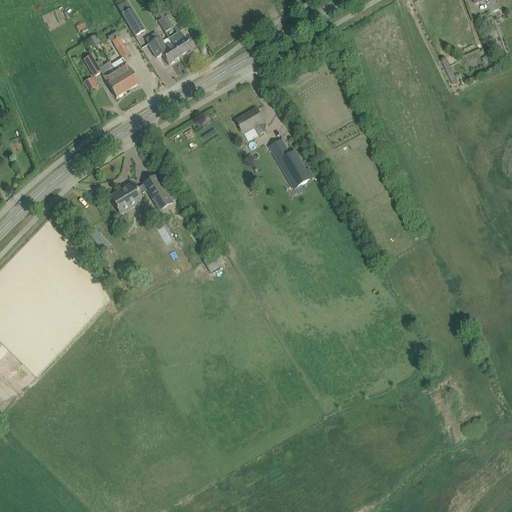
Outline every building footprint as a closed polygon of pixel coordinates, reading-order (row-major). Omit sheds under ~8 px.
[(146,31),(132,9),(122,15),(136,37),(146,31)] [(165,33),(177,26),(170,15),(169,15),(166,11),(160,15),(162,19),(158,22),(165,33)] [(84,23),(76,27),(78,32),(86,29),(84,23)] [(168,39),(180,59),(192,52),(180,32),(168,39)] [(93,48),(99,45),(100,45),(95,36),(89,39),(93,48)] [(119,38),(113,43),(122,58),(122,59),(123,60),(130,56),(124,45),(125,44),(123,40),(121,41),(119,38)] [(168,39),(163,43),(160,38),(159,39),(149,45),(148,45),(151,51),(157,59),(162,56),(169,66),(180,59),(168,39)] [(105,66),(99,70),(91,56),(84,61),(89,69),(94,77),(101,73),(117,99),(128,92),(114,70),(113,67),(111,65),(110,63),(105,66)] [(125,63),(114,70),(128,92),(139,85),(134,77),(130,71),(125,63)] [(90,93),(99,89),(93,78),(83,83),(88,91),(89,91),(90,93)] [(265,133),(261,125),(264,123),(257,111),(237,122),(240,128),(239,128),(240,129),(241,129),(244,135),(255,129),(259,136),(265,133)] [(282,142),(270,148),(279,162),(281,161),(292,180),(290,182),(294,190),(313,179),(309,171),(306,172),(295,153),(290,156),(282,142)] [(211,173),(204,175),(209,188),(216,185),(211,173)] [(144,185),(148,191),(160,212),(173,204),(163,188),(156,176),(143,184),(144,185)] [(222,192),(233,186),(230,182),(220,188),(222,192)] [(140,196),(148,191),(144,185),(136,190),(133,185),(111,198),(117,208),(116,208),(117,211),(118,210),(120,214),(129,209),(127,207),(141,199),(140,196)] [(96,230),(89,235),(102,253),(109,248),(96,230)] [(211,273),(222,266),(217,259),(206,266),(211,273)] [(112,271),(105,269),(102,277),(109,279),(112,271)]
